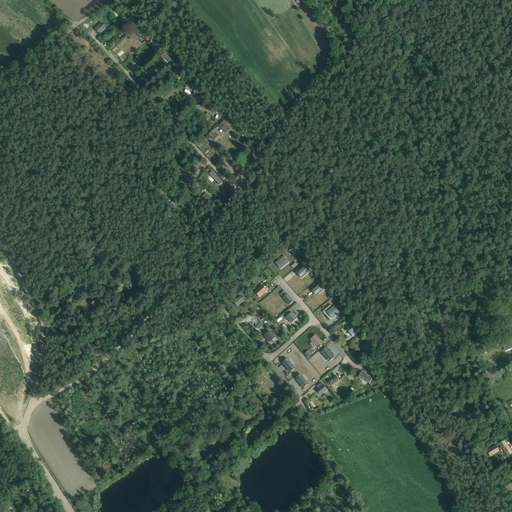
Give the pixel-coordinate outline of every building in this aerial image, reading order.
[(107,28),(102,23),(95,29),(100,35),(107,28)] [(147,35),(140,28),(136,32),(142,39),(147,35)] [(416,55),(420,51),(419,50),(421,49),(417,44),(415,46),(414,44),(410,48),(416,55)] [(139,55),(134,59),(141,66),(146,62),(139,55)] [(186,90),(185,92),(190,95),(192,93),(194,94),(196,91),(187,86),(185,89),(186,90)] [(205,116),(204,117),(207,121),(209,119),(212,122),(214,120),(207,114),(205,116)] [(230,130),(226,125),(227,124),(224,120),(218,126),(226,134),(230,130)] [(214,140),(221,134),(218,130),(217,131),(215,129),(209,134),(214,140)] [(230,161),(239,154),(237,152),(229,158),(230,161)] [(239,154),(230,161),(232,163),(241,156),(239,154)] [(212,178),(210,176),(212,175),(209,172),(202,180),(204,182),(207,180),(209,182),(212,178)] [(194,177),(189,173),(186,176),(185,176),(180,181),(186,186),(194,177)] [(208,199),(212,194),(204,186),(199,190),(208,199)] [(93,252),(100,262),(103,260),(96,250),(93,252)] [(91,254),(98,263),(100,262),(93,252),(91,254)] [(278,262),(282,268),(289,262),(284,256),(278,262)] [(298,271),(296,273),(301,279),(303,277),(310,272),(305,266),(298,271)] [(225,288),(224,293),(227,297),(231,293),(229,290),(240,281),(237,277),(226,286),(227,288),(226,287),(225,288)] [(122,279),(116,286),(121,290),(126,283),(122,279)] [(262,284),(254,291),(259,298),(267,291),(262,284)] [(313,289),(311,291),(316,296),(318,295),(324,290),(319,284),(313,289)] [(284,291),(280,294),(283,297),(282,298),(289,305),(293,302),(287,294),(284,291)] [(240,296),(233,302),(237,307),(244,301),(240,296)] [(332,309),(327,313),(332,319),(339,313),(336,309),(338,308),(336,305),(332,308),(332,309)] [(291,313),(286,317),(292,324),(297,319),(291,313)] [(355,333),(357,331),(351,324),(346,329),(351,335),(354,332),(355,333)] [(269,331),(264,336),(269,342),(272,340),(274,343),(277,340),(269,331)] [(315,345),(317,347),(322,343),(316,335),(311,339),(316,344),(315,345)] [(365,348),(369,353),(375,348),(370,341),(366,344),(367,345),(366,346),(365,348)] [(505,351),(511,348),(511,344),(511,342),(503,345),(505,351)] [(65,351),(64,350),(67,348),(62,343),(60,345),(57,348),(62,353),(65,351)] [(367,345),(366,344),(365,343),(361,347),(368,354),(369,353),(365,348),(366,346),(367,345)] [(325,348),(320,352),(322,355),(323,354),(329,362),(334,358),(327,350),(325,348)] [(286,359),(282,363),(288,370),(290,372),(295,368),(293,366),(286,359)] [(360,371),(356,376),(358,377),(358,378),(369,384),(373,378),(362,371),(361,372),(360,371)] [(450,372),(446,372),(446,374),(444,373),(444,379),(446,380),(450,381),(453,381),(453,374),(450,374),(450,372)] [(300,374),(295,378),(302,386),(304,388),(308,384),(306,382),(300,374)] [(329,382),(331,385),(333,387),(340,381),(335,376),(329,382)] [(257,381),(254,383),(260,390),(263,389),(257,381)] [(323,384),(318,389),(316,391),(320,396),(324,392),(327,390),(323,384)] [(238,389),(236,390),(237,391),(238,392),(234,395),(238,401),(247,394),(242,387),(239,390),(238,389)] [(456,411),(460,418),(467,414),(463,407),(456,411)] [(504,441),(499,444),(502,450),(503,449),(505,453),(506,453),(508,456),(511,453),(510,450),(511,450),(508,446),(504,441)] [(188,462),(193,459),(185,448),(183,448),(181,445),(178,448),(180,451),(188,462)] [(496,445),(487,451),(490,457),(499,452),(496,445)]
